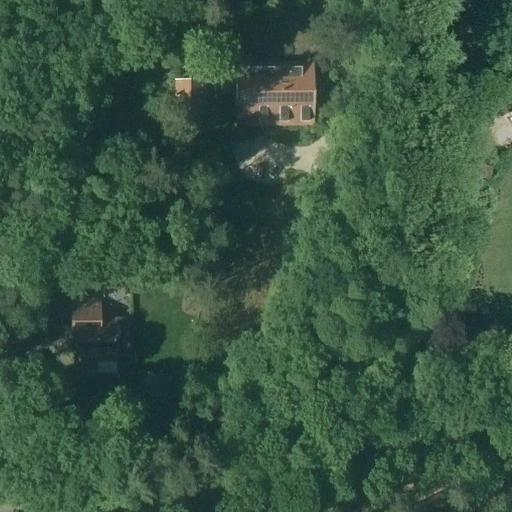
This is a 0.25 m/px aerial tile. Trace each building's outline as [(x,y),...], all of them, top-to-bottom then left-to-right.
[(470,0),(455,0),(455,1),(436,38),(485,61),(502,23),(473,9),(476,3),(470,0)] [(273,134),(274,124),(314,124),(313,64),(236,64),(237,124),(265,124),(264,133),(273,134)] [(203,80),(176,80),(177,108),(215,107),(215,81),(203,81),(203,80)] [(70,329),(69,329),(69,340),(77,340),(77,354),(95,354),(98,372),(116,371),(117,362),(117,354),(115,354),(115,313),(99,313),(99,295),(70,295),(70,329)] [(416,333),(435,326),(427,307),(408,315),(416,333)] [(0,363),(9,366),(19,334),(0,328),(0,363)]
